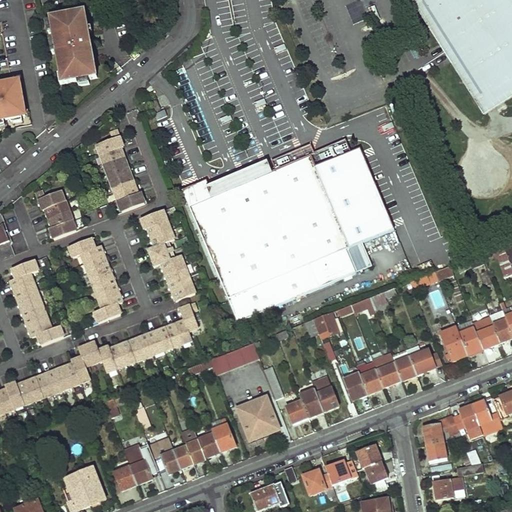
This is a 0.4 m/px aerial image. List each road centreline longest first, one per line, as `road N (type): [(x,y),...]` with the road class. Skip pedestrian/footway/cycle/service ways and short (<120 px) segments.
road 1 (residential): [(0,192),(177,41),(188,0)]
road 2 (residential): [(211,486),(396,414)]
road 3 (residential): [(396,414),(511,368)]
